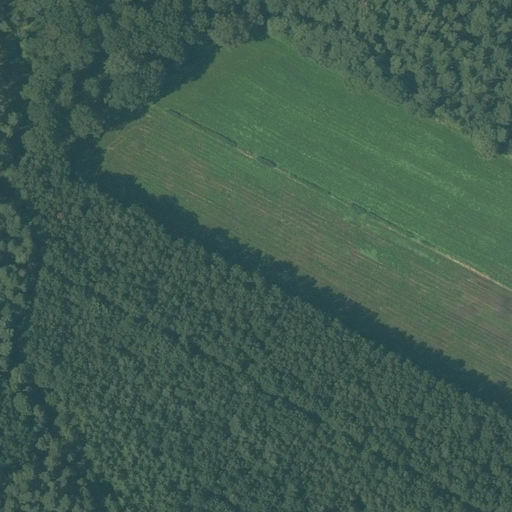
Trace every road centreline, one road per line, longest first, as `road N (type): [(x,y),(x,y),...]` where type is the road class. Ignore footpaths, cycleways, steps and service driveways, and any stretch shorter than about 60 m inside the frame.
road 1 (track): [(41,267),(21,352),(104,511)]
road 2 (track): [(0,152),(44,254),(41,267)]
